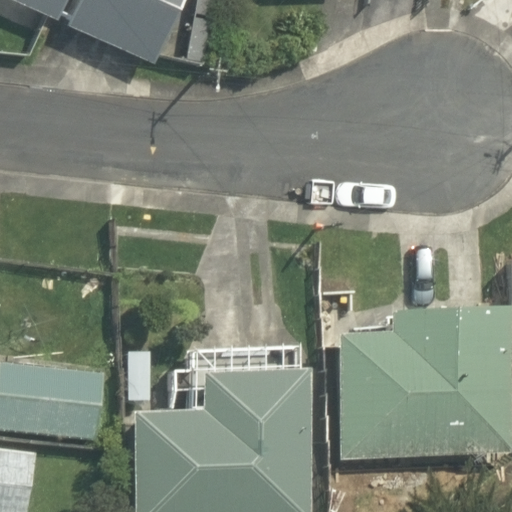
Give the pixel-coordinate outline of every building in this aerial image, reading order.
[(0,0),(0,2),(53,26),(65,0),(0,0)] [(78,0),(64,30),(150,70),(181,0),(78,0)] [(385,337),(334,339),(337,465),(511,457),(511,436),(509,312),(385,317),(385,337)] [(170,415),(131,416),(131,511),(308,511),(305,375),(293,375),(292,350),(187,354),(187,373),(170,374),(170,415)] [(101,378),(0,366),(0,434),(94,445),(101,378)] [(25,511),(33,458),(0,453),(0,511),(25,511)]
